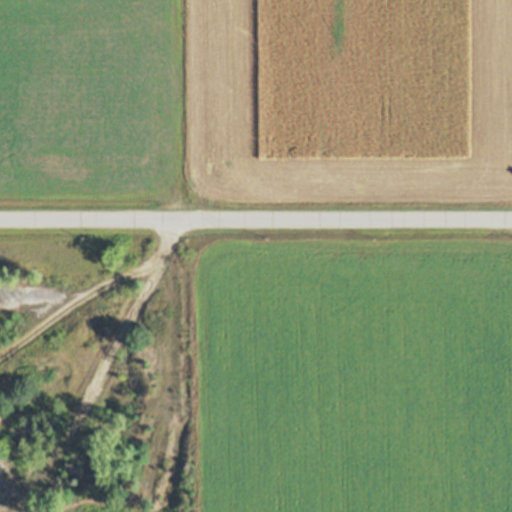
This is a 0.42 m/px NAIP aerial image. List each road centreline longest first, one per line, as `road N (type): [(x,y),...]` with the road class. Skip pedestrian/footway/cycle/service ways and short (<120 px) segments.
road 1 (track): [(177,217),(163,255),(95,288),(0,358),(37,483),(163,255)]
road 2 (residential): [(0,217),(511,217)]
